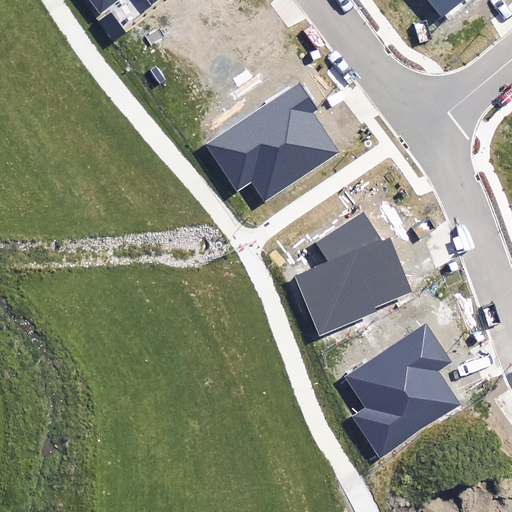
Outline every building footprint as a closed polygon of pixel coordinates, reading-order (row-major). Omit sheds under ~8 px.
[(89,0),(99,12),(114,0),(149,0),(151,3),(154,0),(89,0)] [(425,0),(442,19),(464,0),(425,0)] [(314,114),(319,111),(302,84),(209,143),(238,188),(253,179),(266,200),(339,154),(314,114)] [(318,336),(377,312),(375,308),(412,293),(390,238),(383,241),(364,212),(316,242),(329,262),(294,276),(318,336)] [(451,362),(424,321),(344,374),(367,410),(355,418),(379,455),(456,404),(435,372),(451,362)]
